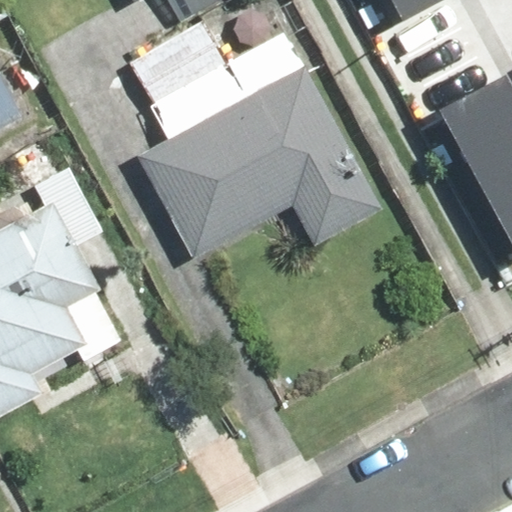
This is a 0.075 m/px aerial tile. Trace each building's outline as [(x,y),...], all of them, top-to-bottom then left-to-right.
[(126,0),(129,4),(136,0),(166,0),(178,22),(220,0),(126,0)] [(385,0),(392,13),(417,0),(385,0)] [(168,133),(130,155),(194,264),(289,209),(312,248),(381,208),(278,30),(225,60),(202,20),(127,63),(168,133)] [(511,74),(443,111),(511,238),(511,74)] [(0,125),(13,119),(0,96),(0,125)] [(0,412),(130,340),(78,248),(106,233),(56,143),(0,173),(0,412)]
